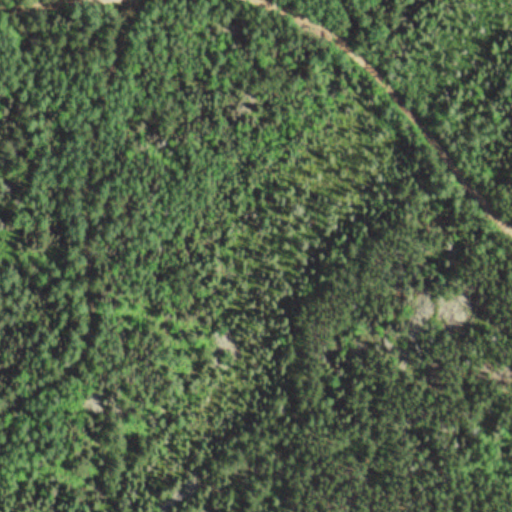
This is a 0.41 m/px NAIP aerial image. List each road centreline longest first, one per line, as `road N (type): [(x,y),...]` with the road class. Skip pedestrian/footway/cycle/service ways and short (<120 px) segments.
road 1 (track): [(120,0),(74,223),(90,295),(81,366),(0,406)]
road 2 (residential): [(511,221),(485,201),(336,10),(304,0)]
